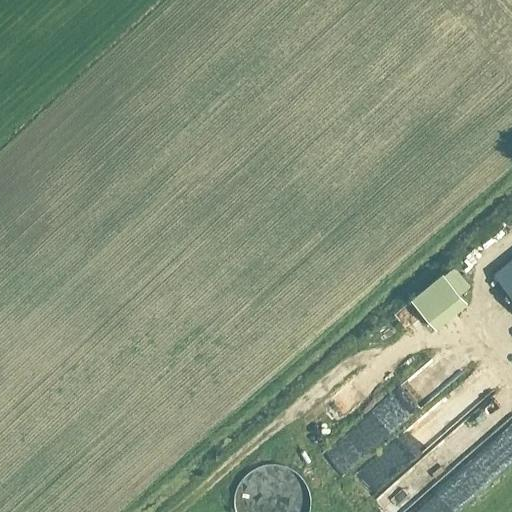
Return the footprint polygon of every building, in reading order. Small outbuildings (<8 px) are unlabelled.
[(511,258),(495,273),(511,292),(511,258)] [(463,285),(472,279),(459,259),(412,288),(434,322),(471,298),(463,285)] [(373,487),(415,458),(430,472),(446,461),(449,457),(469,444),(505,402),(493,385),(500,376),(482,361),(459,376),(435,404),(399,428),(391,438),(384,443),(378,450),(361,462),(356,467),(365,480),(373,487)] [(299,440),(322,428),(327,436),(344,427),(331,403),(291,425),(299,440)] [(511,407),(412,511),(455,511),(511,452),(511,407)] [(339,470),(361,447),(344,432),(322,455),(339,470)]
